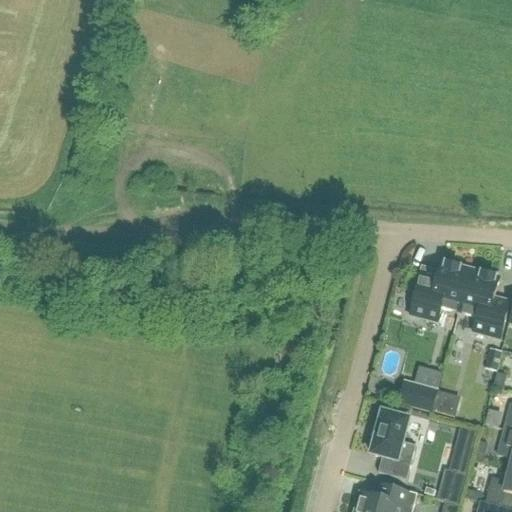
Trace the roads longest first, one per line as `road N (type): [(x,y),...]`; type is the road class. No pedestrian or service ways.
road 1 (residential): [(323,511),(396,232)]
road 2 (track): [(133,232),(122,175),(155,153),(201,159),(248,223)]
road 3 (track): [(0,229),(121,233),(201,225)]
road 4 (track): [(201,225),(349,229)]
